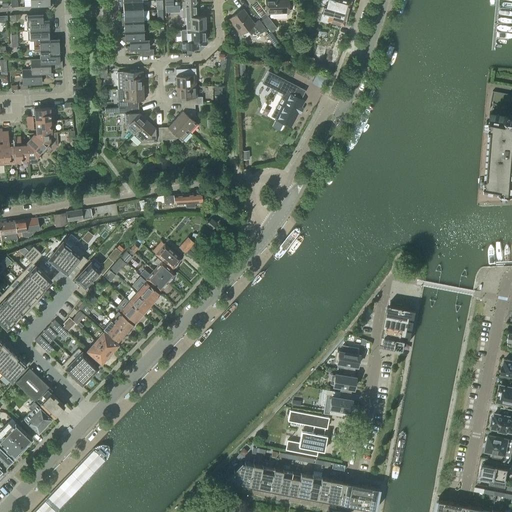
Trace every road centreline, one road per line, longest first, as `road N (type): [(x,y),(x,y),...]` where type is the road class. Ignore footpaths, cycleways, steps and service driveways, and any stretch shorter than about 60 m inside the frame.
road 1 (residential): [(0,214),(259,177)]
road 2 (unclassified): [(94,416),(269,225)]
road 3 (residential): [(342,511),(388,275)]
road 4 (residential): [(462,511),(511,283)]
road 5 (residential): [(94,416),(16,339),(67,284),(41,260)]
road 6 (residential): [(16,96),(70,92),(67,8),(112,7)]
road 7 (residential): [(511,88),(491,83),(480,196),(511,195)]
road 8 (residential): [(287,182),(327,106),(342,108),(365,60)]
road 9 (unclassified): [(3,511),(94,416)]
